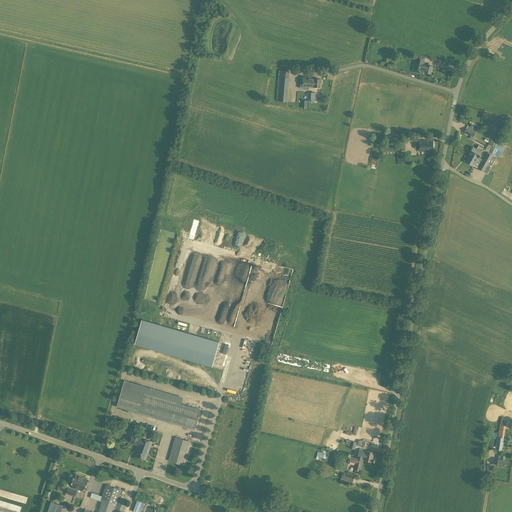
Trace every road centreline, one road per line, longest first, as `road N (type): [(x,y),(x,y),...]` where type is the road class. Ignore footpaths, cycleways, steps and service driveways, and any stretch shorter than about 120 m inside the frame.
road 1 (unclassified): [(375,511),(457,89),(476,46),(511,11)]
road 2 (unclassified): [(256,511),(0,422)]
road 3 (unknown): [(329,73),(366,66),(456,93)]
